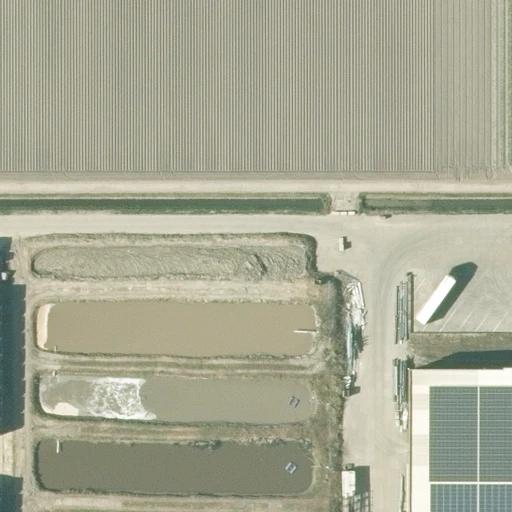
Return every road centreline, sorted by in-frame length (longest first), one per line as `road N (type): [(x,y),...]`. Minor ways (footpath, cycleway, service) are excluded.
road 1 (unknown): [(511,188),(0,188)]
road 2 (unknown): [(391,227),(135,211),(0,216)]
road 3 (unknown): [(390,511),(391,227)]
road 4 (unknown): [(511,230),(391,227)]
